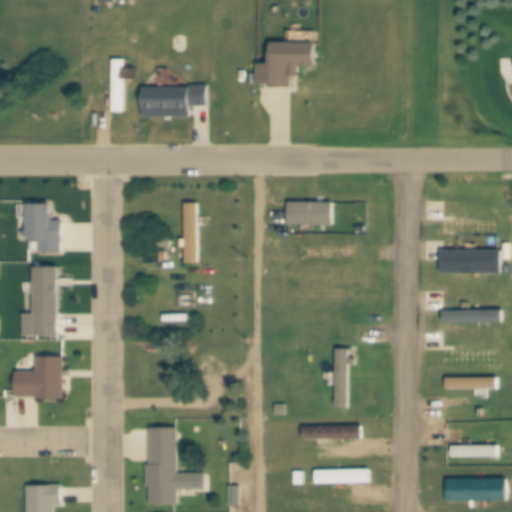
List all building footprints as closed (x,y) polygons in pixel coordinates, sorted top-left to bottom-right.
[(277,67),(277,44),(321,44),(321,68),(296,68),(296,89),(277,89),(277,86),(269,86),(269,67),(277,67)] [(129,69),(138,69),(138,78),(129,78),(128,113),(118,113),(118,60),(129,60),(129,69)] [(211,87),(211,107),(195,107),(195,117),(150,117),(150,87),(211,87)] [(493,173),(493,161),(439,161),(439,173),(493,173)] [(294,201),(336,202),(336,225),(294,225),(294,201)] [(190,239),(190,202),(204,202),(204,216),(213,216),(213,225),(204,225),(204,265),(190,265),(190,247),(185,247),(185,239),(190,239)] [(55,220),(65,220),(65,259),(44,259),(44,245),(32,245),(32,205),(55,205),(55,220)] [(443,222),(443,233),(497,233),(497,222),(443,222)] [(358,259),(358,246),(298,246),(298,259),(358,259)] [(446,249),(502,249),(502,272),(445,272),(446,249)] [(38,271),(62,272),(62,339),(27,339),(27,316),(38,316),(38,271)] [(447,310),(504,309),(504,320),(448,321),(447,310)] [(354,357),(359,357),(359,365),(354,365),(353,411),(342,411),(342,351),(354,351),(354,357)] [(201,360),(165,360),(165,355),(158,355),(158,361),(149,361),(149,380),(201,380),(201,360)] [(41,398),(20,398),(20,373),(41,373),(41,358),(68,358),(68,402),(41,402),(41,398)] [(452,377),(501,377),(501,391),(452,391),(452,377)] [(280,405),(290,405),(290,416),(280,416),(280,405)] [(308,427),(365,426),(366,441),(309,443),(308,427)] [(182,475),(209,475),(209,492),(182,492),(182,511),(156,511),(156,430),(182,430),(182,475)] [(456,448),(502,448),(502,459),(456,459),(456,448)] [(308,472),(308,486),(299,486),(299,472),(308,472)] [(320,472),(374,473),(374,486),(320,486),(320,472)] [(453,478),(511,479),(510,504),(453,504),(453,478)] [(33,511),(33,487),(66,487),(66,507),(58,507),(58,511),(33,511)] [(235,487),(244,487),(244,509),(235,508),(235,487)]
